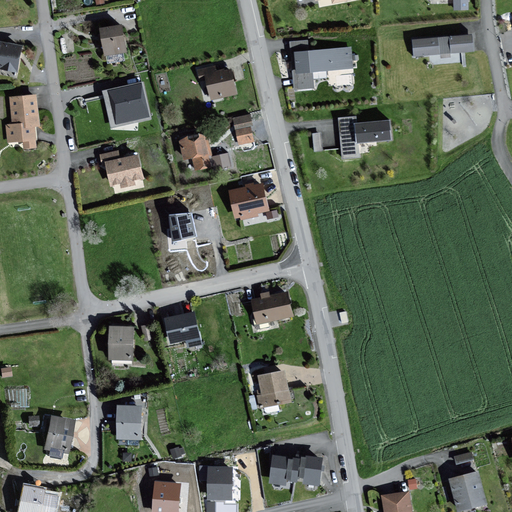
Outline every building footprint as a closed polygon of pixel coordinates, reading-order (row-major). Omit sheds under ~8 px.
[(454,0),(455,10),(469,9),(468,0),(454,0)] [(125,26),(102,29),(102,31),(106,57),(129,54),(125,26)] [(473,34),(413,40),(414,55),(475,50),(473,34)] [(23,45),(0,40),(0,68),(4,69),(4,70),(17,72),(17,70),(18,70),(23,45)] [(310,40),(292,41),(295,90),(315,89),(314,79),(327,78),(327,71),(353,70),(352,48),(311,50),(310,40)] [(216,67),(200,70),(201,76),(207,75),(211,101),(239,96),(234,70),(217,73),(216,67)] [(150,118),(143,83),(105,91),(113,126),(150,118)] [(37,95),(11,97),(14,123),(7,124),(9,142),(23,141),(24,149),(37,148),(35,126),(40,126),(37,95)] [(389,120),(357,123),(357,116),(340,118),(344,160),(363,158),(363,152),(370,152),(369,144),(391,141),(389,120)] [(253,119),(236,120),(238,146),(254,145),(253,119)] [(208,135),(180,141),(184,160),(193,158),(196,171),(215,167),(208,135)] [(121,151),(103,154),(111,187),(122,185),(123,189),(137,186),(136,183),(147,180),(141,155),(122,159),(121,151)] [(266,184),(231,190),(236,219),(242,218),(243,222),(258,219),(258,215),(271,213),(266,184)] [(194,215),(172,217),(175,241),(197,238),(194,215)] [(295,317),(290,295),(275,298),(274,293),(264,295),(266,302),(253,305),(257,325),(295,317)] [(196,313),(167,320),(173,346),(188,343),(190,350),(204,347),(196,313)] [(137,328),(112,327),(111,361),(136,361),(137,328)] [(288,372),(262,375),(264,394),(257,395),(259,408),(292,404),(288,372)] [(146,409),(121,407),(119,440),(144,442),(146,409)] [(76,423),(52,417),(45,447),(51,449),(49,457),(62,459),(63,453),(69,455),(76,423)] [(286,484),(287,478),(290,456),(274,454),(271,482),(286,484)] [(469,454),(453,458),(455,467),(471,462),(469,454)] [(323,458),(307,456),(305,478),(304,483),(319,485),(323,458)] [(299,482),(300,477),(302,458),(295,457),(292,479),(292,481),(299,482)] [(232,500),(233,467),(210,466),(208,499),(232,500)] [(475,473),(448,480),(456,511),(458,511),(484,505),(475,473)] [(178,511),(181,484),(155,482),(153,511),(178,511)] [(41,511),(45,491),(23,487),(19,511),(41,511)] [(410,511),(407,491),(383,496),(385,511),(410,511)]
